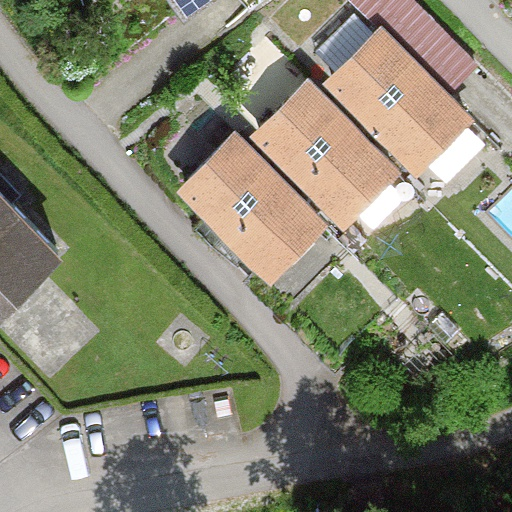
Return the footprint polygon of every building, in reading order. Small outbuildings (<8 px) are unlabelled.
[(155,0),(170,18),(192,0),(155,0)] [(460,121),(365,23),(308,78),(403,176),(460,121)] [(388,174),(293,77),(236,132),(331,229),(388,174)] [(304,223),(209,125),(152,181),(247,278),(304,223)] [(0,276),(36,242),(0,203),(0,276)]
